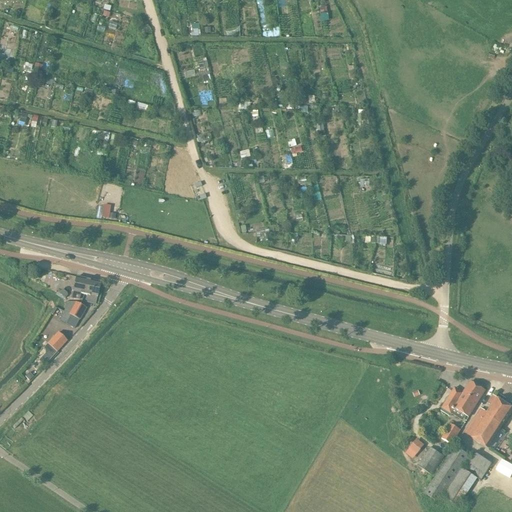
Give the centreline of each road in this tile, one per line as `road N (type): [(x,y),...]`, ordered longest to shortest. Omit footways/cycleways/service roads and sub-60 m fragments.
road 1 (track): [(445,296),(230,238),(192,147),(148,0)]
road 2 (tertiary): [(123,266),(439,353)]
road 3 (unclassified): [(439,353),(455,194),(511,94)]
road 4 (unclassified): [(0,417),(105,305),(123,266)]
road 5 (tertiary): [(0,234),(123,266)]
